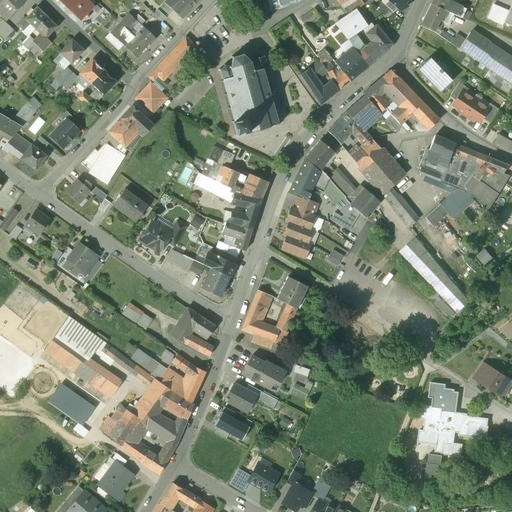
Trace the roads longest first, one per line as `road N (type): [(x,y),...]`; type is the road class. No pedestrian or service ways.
road 1 (residential): [(511,415),(257,251)]
road 2 (residential): [(392,55),(296,150),(257,251)]
road 3 (residential): [(40,194),(233,321)]
road 4 (residential): [(511,162),(436,109),(392,55)]
road 5 (residential): [(233,321),(174,468)]
road 6 (residential): [(40,194),(136,82)]
road 7 (residential): [(136,82),(43,0)]
